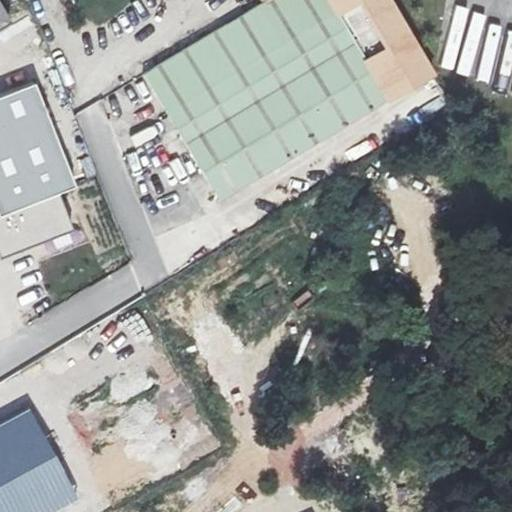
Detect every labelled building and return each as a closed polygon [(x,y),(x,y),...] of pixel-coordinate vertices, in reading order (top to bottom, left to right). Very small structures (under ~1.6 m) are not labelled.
[(240,0),(137,62),(228,204),(397,99),(337,0),(240,0)] [(490,0),(463,0),(462,3),(506,23),(511,10),(490,0)] [(0,29),(12,22),(0,1),(0,29)] [(38,84),(0,98),(0,219),(61,194),(77,188),(38,84)] [(75,231),(61,194),(0,219),(0,255),(1,258),(75,231)]
